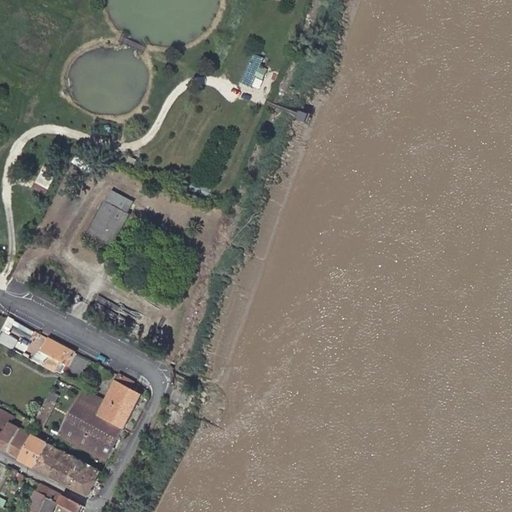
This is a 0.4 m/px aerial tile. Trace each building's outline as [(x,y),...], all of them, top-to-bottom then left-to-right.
[(255,53),(255,54),(242,83),(252,88),(257,77),(264,79),(268,70),(261,67),(265,58),(255,53)] [(45,157),(42,163),(52,168),(55,163),(45,157)] [(129,158),(125,167),(135,171),(139,162),(129,158)] [(32,189),(45,195),(56,172),(43,166),(32,189)] [(208,198),(211,190),(193,182),(190,190),(208,198)] [(134,202),(112,191),(89,235),(113,248),(131,215),(128,213),(134,202)] [(61,362),(71,366),(77,354),(50,339),(43,351),(52,356),(48,364),(57,370),(61,362)] [(48,364),(52,356),(42,366),(55,374),(57,370),(48,364)] [(70,374),(79,378),(87,363),(78,358),(70,374)] [(129,383),(131,380),(120,375),(107,403),(100,416),(125,430),(143,395),(135,390),(136,387),(129,383)] [(109,461),(125,430),(100,416),(107,403),(84,393),(62,436),(109,461)] [(46,400),(34,422),(43,426),(54,404),(46,400)] [(0,415),(0,417),(11,424),(15,417),(3,411),(1,415),(0,415)] [(15,417),(11,424),(20,429),(26,417),(18,413),(15,417)] [(0,444),(6,433),(11,424),(0,417),(0,415),(1,415),(0,414),(0,444)] [(0,444),(0,447),(8,452),(20,429),(11,424),(6,433),(0,444)] [(20,429),(8,452),(21,459),(33,436),(20,429)] [(20,460),(38,470),(51,445),(33,436),(21,459),(20,460)] [(38,470),(52,477),(60,462),(65,453),(51,445),(38,470)] [(76,470),(81,461),(65,453),(60,462),(76,470)] [(83,474),(98,482),(103,473),(81,461),(76,470),(68,486),(75,490),(83,474)] [(52,477),(68,486),(76,470),(60,462),(52,477)] [(13,469),(9,476),(16,480),(10,491),(15,494),(26,476),(13,469)] [(90,498),(98,482),(83,474),(75,490),(90,498)] [(41,511),(48,498),(59,503),(63,496),(42,485),(28,511),(41,511)] [(63,496),(59,503),(62,504),(59,510),(62,511),(83,511),(85,507),(63,495),(63,496)] [(48,498),(41,511),(54,511),(59,503),(48,498)]
